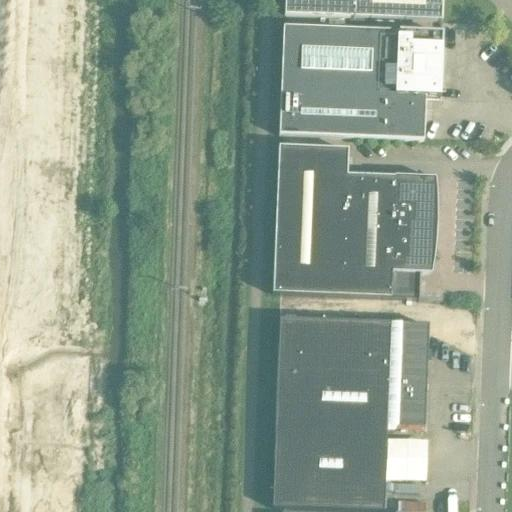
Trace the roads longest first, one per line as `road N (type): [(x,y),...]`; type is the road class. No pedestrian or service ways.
road 1 (residential): [(0,402),(29,406),(41,377),(48,0)]
road 2 (unclassified): [(490,511),(501,209),(511,176)]
